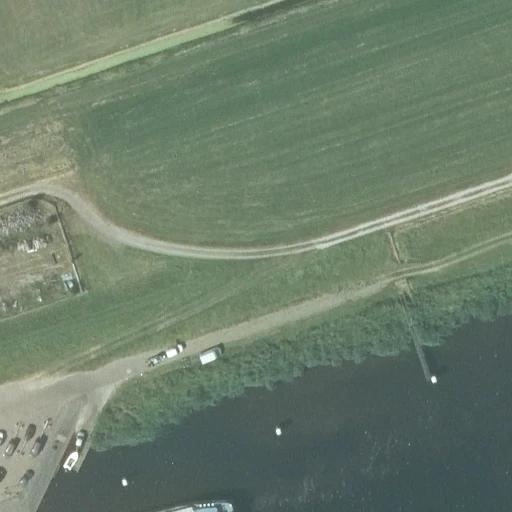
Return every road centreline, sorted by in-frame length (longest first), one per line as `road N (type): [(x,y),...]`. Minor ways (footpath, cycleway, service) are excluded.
road 1 (track): [(0,199),(52,189),(122,237),(182,251),(263,253),(318,243),(511,179)]
road 2 (track): [(122,369),(511,243)]
road 3 (unclassified): [(0,409),(122,369)]
